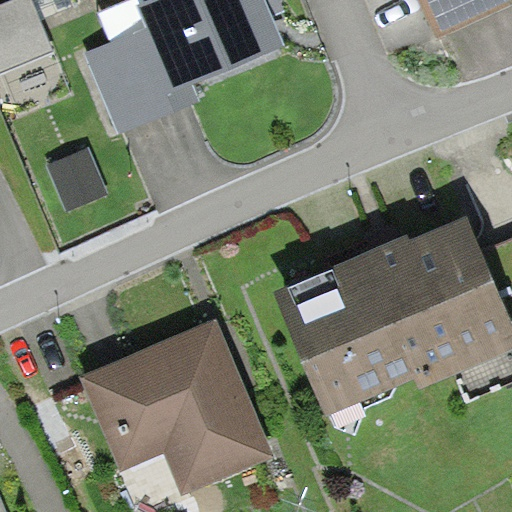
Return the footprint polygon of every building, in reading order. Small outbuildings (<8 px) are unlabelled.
[(28,0),(18,0),(0,8),(0,69),(50,47),(28,0)] [(157,0),(137,9),(145,30),(173,97),(283,51),(269,19),(283,13),(278,0),(157,0)] [(511,0),(421,0),(440,43),(511,11),(511,0)] [(173,97),(145,30),(86,54),(120,137),(179,113),(173,97)] [(394,249),(276,297),(325,418),(419,380),(423,392),(511,355),(511,318),(471,218),(394,249)] [(236,368),(217,325),(87,380),(124,467),(166,449),(185,495),(274,457),(236,368)]
